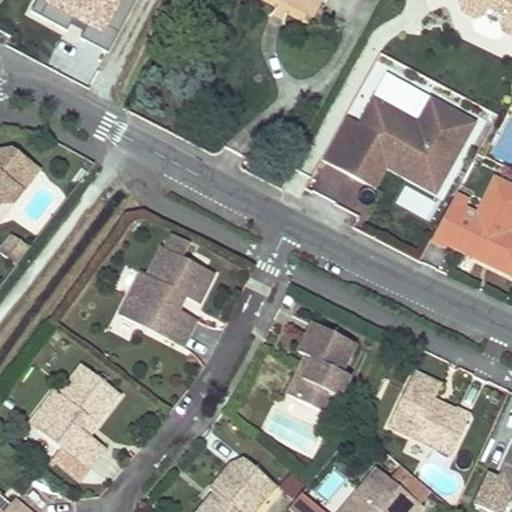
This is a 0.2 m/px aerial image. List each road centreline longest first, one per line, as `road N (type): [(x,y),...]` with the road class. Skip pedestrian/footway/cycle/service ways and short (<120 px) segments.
road 1 (residential): [(291,224),(221,356),(101,511)]
road 2 (unclassified): [(0,86),(27,79),(110,118),(291,224)]
road 3 (unclassified): [(291,224),(511,329)]
